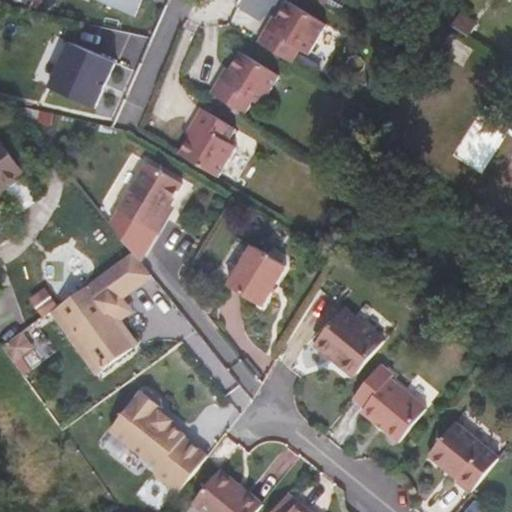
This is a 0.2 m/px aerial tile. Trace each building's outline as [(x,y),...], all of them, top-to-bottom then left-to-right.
[(92,0),(93,0),(132,18),(140,0),(92,0)] [(265,28),(258,40),(293,61),(299,48),(309,53),(327,23),(289,0),(288,0),(278,18),(270,30),(265,28)] [(273,15),(265,28),(270,30),(278,18),(273,15)] [(48,88),(94,108),(114,63),(68,43),(48,88)] [(211,92),(245,112),(252,100),(262,105),(280,76),(240,53),(229,71),(222,82),(218,80),(211,92)] [(225,68),(218,80),(222,82),(229,71),(225,68)] [(181,153),(220,177),(239,145),(230,139),(236,127),(202,107),(195,119),(199,121),(193,133),(181,153)] [(189,130),(193,133),(199,121),(195,119),(189,130)] [(0,197),(35,171),(7,135),(0,140),(0,197)] [(161,213),(167,203),(179,184),(144,162),(115,207),(156,233),(166,216),(161,213)] [(0,215),(9,208),(0,197),(0,215)] [(173,206),(167,203),(161,213),(166,216),(173,206)] [(251,247),(227,287),(262,307),(285,267),(251,247)] [(126,294),(153,276),(135,254),(67,302),(111,365),(141,344),(117,309),(125,303),(121,298),(117,291),(121,288),(126,294)] [(121,298),(126,294),(121,288),(117,291),(121,298)] [(111,365),(67,302),(58,308),(102,371),(111,365)] [(117,309),(141,344),(149,339),(125,303),(117,309)] [(311,344),(326,356),(329,352),(355,371),(383,339),(342,306),(311,344)] [(329,352),(326,356),(351,376),(355,371),(329,352)] [(380,362),(353,394),(365,404),(362,409),(400,439),(426,407),(390,376),(393,372),(380,362)] [(159,418),(162,414),(160,413),(159,406),(148,398),(141,399),(140,398),(109,438),(179,498),(209,459),(185,440),(187,439),(159,418)] [(470,493),(498,460),(454,425),(430,454),(459,477),(456,481),(470,493)] [(218,472),(193,504),(202,511),(257,511),(261,507),(218,472)] [(310,511),(288,494),(272,511),(310,511)]
